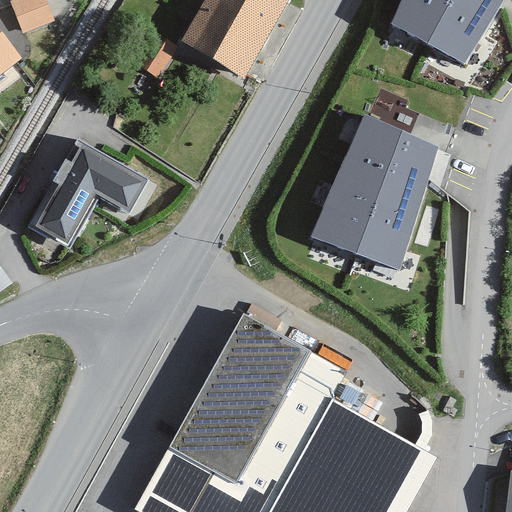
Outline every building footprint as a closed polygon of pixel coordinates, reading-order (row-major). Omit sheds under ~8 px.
[(48,0),(12,0),(25,31),(56,18),(48,0)] [(286,0),(201,0),(179,38),(241,75),(286,0)] [(505,0),(402,0),(387,30),(468,72),(505,0)] [(445,149),(363,117),(315,239),(397,271),(445,149)] [(110,160),(83,146),(43,225),(70,238),(96,186),(131,203),(144,177),(110,160)] [(0,289),(14,279),(0,260),(0,289)] [(139,511),(250,511),(335,370),(237,313),(124,503),(139,511)] [(442,459),(323,397),(256,511),(431,511),(438,501),(442,459)] [(511,511),(511,472),(502,471),(496,511),(511,511)]
